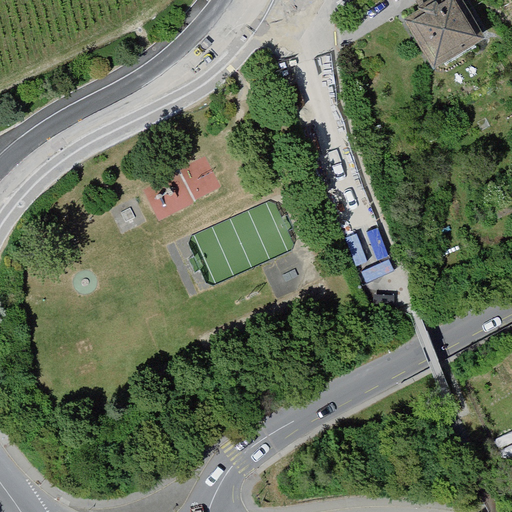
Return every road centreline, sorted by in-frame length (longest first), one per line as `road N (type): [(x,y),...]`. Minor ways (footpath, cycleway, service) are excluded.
road 1 (tertiary): [(511,305),(259,441),(226,474),(208,511)]
road 2 (unclassified): [(29,156),(188,54),(238,0)]
